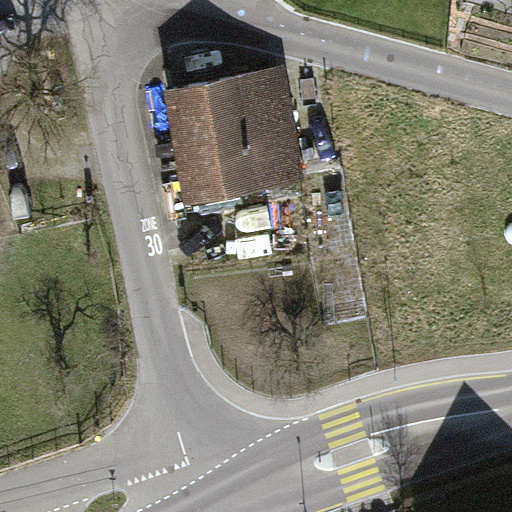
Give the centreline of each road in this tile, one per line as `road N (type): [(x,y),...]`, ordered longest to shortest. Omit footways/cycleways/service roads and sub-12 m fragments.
road 1 (residential): [(92,30),(217,18),(511,94)]
road 2 (residential): [(92,30),(179,441)]
road 3 (tertiary): [(227,511),(511,411)]
road 4 (residential): [(0,497),(179,441)]
